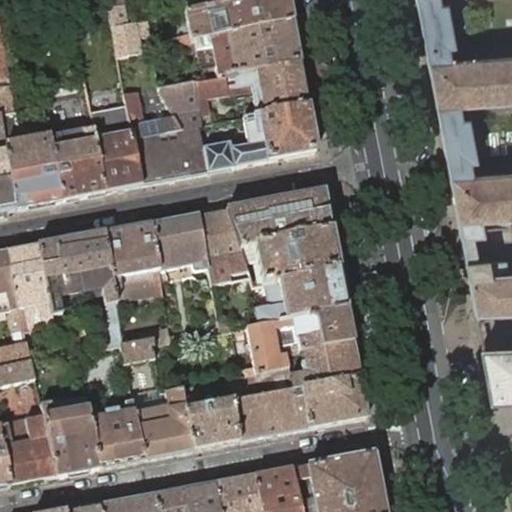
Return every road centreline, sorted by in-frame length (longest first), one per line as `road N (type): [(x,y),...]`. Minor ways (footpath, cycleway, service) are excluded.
road 1 (secondary): [(464,511),(365,0)]
road 2 (residential): [(6,511),(419,433)]
road 3 (residential): [(367,161),(0,230)]
road 4 (secondary): [(367,161),(419,433)]
road 5 (secondary): [(335,0),(367,161)]
